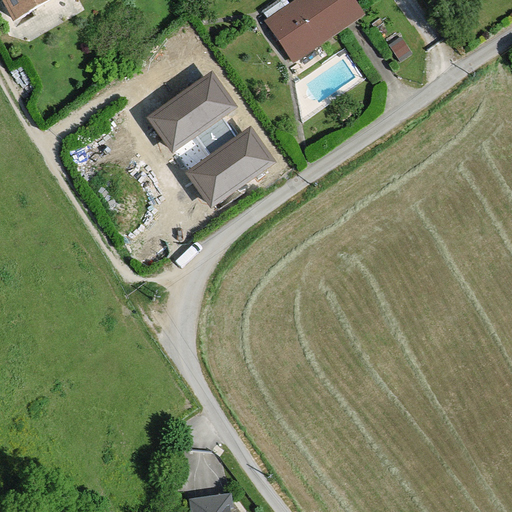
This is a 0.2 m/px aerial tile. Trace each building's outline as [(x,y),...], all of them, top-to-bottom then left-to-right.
[(5,0),(16,17),(46,0),(5,0)] [(313,0),(291,16),(273,29),(298,64),(364,17),(351,0),(313,0)] [(264,15),(273,29),(291,16),(282,3),(264,15)] [(214,70),(147,118),(173,154),(240,106),(214,70)] [(252,126),(185,173),(211,210),(278,163),(252,126)] [(196,498),(197,511),(231,511),(229,494),(196,498)]
